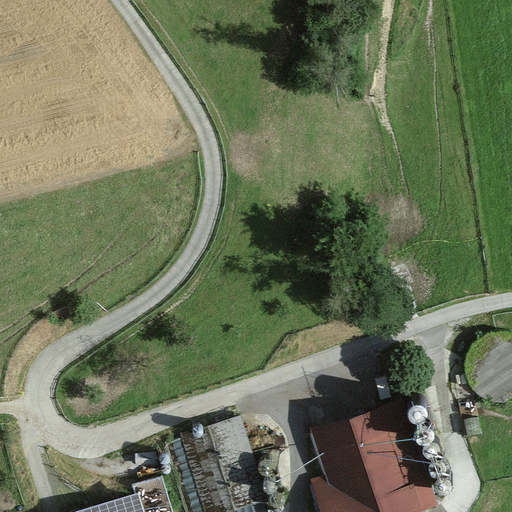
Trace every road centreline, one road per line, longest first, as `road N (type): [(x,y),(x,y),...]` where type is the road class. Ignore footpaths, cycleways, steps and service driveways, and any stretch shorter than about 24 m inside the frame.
road 1 (unclassified): [(120,0),(208,138),(212,201),(198,243),(172,279),(44,370),(38,397),(61,433),(105,439),(428,320),(511,299)]
road 2 (track): [(307,511),(280,376)]
